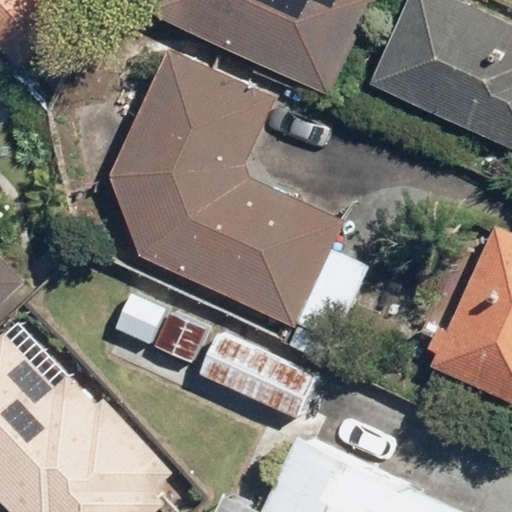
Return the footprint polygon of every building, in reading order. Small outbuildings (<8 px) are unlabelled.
[(0,0),(0,31),(1,32),(0,33),(0,86),(7,94),(88,13),(75,0),(0,0)] [(165,0),(165,2),(346,81),(381,0),(165,0)] [(511,0),(417,0),(384,75),(511,131),(511,0)] [(186,39),(129,165),(158,250),(308,318),(358,209),(259,164),(294,88),(186,39)] [(21,239),(0,216),(0,204),(15,190),(0,173),(0,318),(44,278),(13,245),(21,239)] [(511,216),(448,357),(511,386),(511,216)] [(148,287),(131,320),(209,358),(225,325),(148,287)] [(23,325),(0,345),(0,477),(31,511),(163,511),(178,499),(167,487),(187,469),(119,392),(109,401),(81,369),(70,379),(23,325)] [(239,335),(225,368),(311,406),(326,373),(239,335)] [(465,511),(305,434),(267,511),(465,511)]
